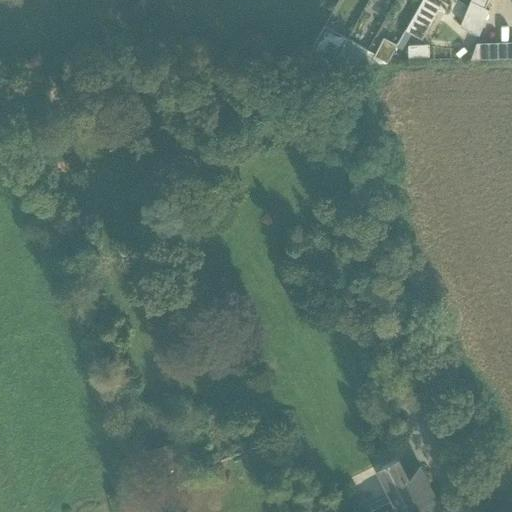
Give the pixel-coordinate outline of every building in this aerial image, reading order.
[(445,13),(448,5),(438,0),(422,0),(397,46),(396,47),(406,53),(403,63),(430,61),(433,53),(413,42),(415,38),(421,41),(438,12),(444,15),(445,13)] [(450,0),(448,5),(445,13),(482,28),(487,15),(482,13),(487,1),(487,0),(450,0)] [(303,63),(331,63),(351,25),(330,15),(303,63)] [(135,30),(146,50),(154,45),(144,25),(135,30)] [(396,47),(397,46),(383,39),(373,57),(387,63),(396,47)] [(333,64),(359,63),(365,51),(346,41),(333,64)] [(429,428),(446,421),(442,409),(424,416),(429,428)] [(192,461),(185,439),(144,453),(151,475),(192,461)] [(370,511),(439,511),(426,485),(417,467),(406,473),(399,459),(376,470),(391,502),(370,511)]
